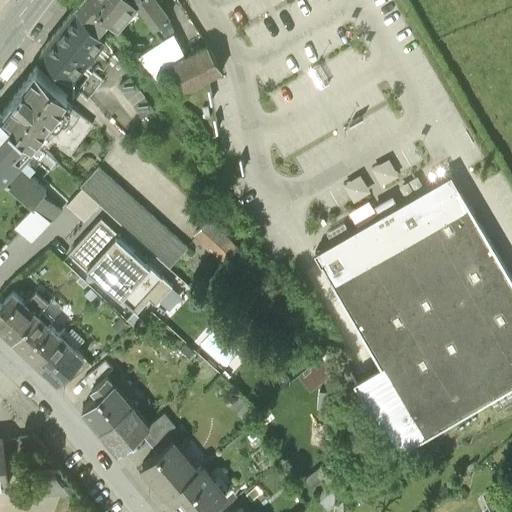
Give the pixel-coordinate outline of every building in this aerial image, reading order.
[(81,0),(75,7),(98,30),(111,17),(100,7),(105,0),(81,0)] [(116,25),(137,2),(135,0),(105,0),(100,7),(111,17),(116,25)] [(169,17),(157,0),(135,0),(137,2),(154,27),(169,17)] [(71,81),(105,38),(98,30),(75,7),(41,51),(71,81)] [(186,56),(174,32),(169,17),(154,27),(162,38),(139,53),(157,75),(163,70),(163,69),(186,56)] [(126,45),(129,48),(133,45),(120,30),(115,35),(124,47),(126,45)] [(208,44),(186,56),(163,69),(163,70),(177,92),(179,91),(183,98),(188,95),(184,88),(222,68),(208,44)] [(36,66),(19,89),(50,118),(64,100),(68,95),(36,66)] [(104,77),(95,69),(79,88),(88,97),(104,77)] [(153,107),(131,75),(119,83),(141,115),(153,107)] [(37,136),(50,118),(19,89),(3,111),(34,140),(37,136)] [(93,121),(64,100),(50,118),(37,136),(49,145),(53,140),(70,152),(93,121)] [(0,171),(7,177),(34,201),(44,190),(46,188),(28,171),(23,166),(25,164),(18,158),(34,140),(3,111),(0,114),(0,171)] [(56,160),(34,140),(18,158),(25,164),(23,166),(28,171),(39,159),(48,168),(56,160)] [(98,164),(81,183),(170,264),(187,245),(98,164)] [(354,380),(396,452),(511,383),(511,274),(452,171),(398,202),(393,195),(374,206),(379,213),(315,251),(381,365),(354,380)] [(63,207),(44,190),(34,201),(34,202),(51,218),(63,207)] [(32,240),(51,218),(34,202),(15,223),(32,240)] [(172,283),(101,217),(71,249),(137,309),(150,296),(155,301),(172,283)] [(209,218),(196,230),(226,259),(238,247),(209,218)] [(0,303),(0,325),(13,337),(50,298),(37,286),(26,298),(15,288),(0,303)] [(13,337),(35,359),(61,332),(49,320),(63,306),(52,295),(50,298),(13,337)] [(128,323),(121,316),(113,324),(121,331),(128,323)] [(84,354),(61,332),(35,359),(58,381),(84,354)] [(83,377),(98,394),(113,382),(106,374),(113,368),(105,359),(83,377)] [(149,424),(113,382),(98,394),(82,408),(119,451),(140,433),(150,425),(149,424)] [(140,433),(156,452),(172,438),(173,440),(181,434),(163,412),(149,424),(150,425),(140,433)] [(23,438),(0,440),(0,484),(8,483),(5,455),(25,453),(23,438)] [(142,464),(166,492),(196,466),(173,440),(172,438),(156,452),(142,464)] [(201,462),(196,466),(166,492),(183,511),(198,511),(208,504),(225,490),(224,489),(201,462)] [(63,488),(54,477),(53,468),(33,470),(34,480),(23,482),(24,492),(63,488)] [(208,504),(215,511),(217,511),(238,495),(229,485),(224,489),(225,490),(208,504)]
